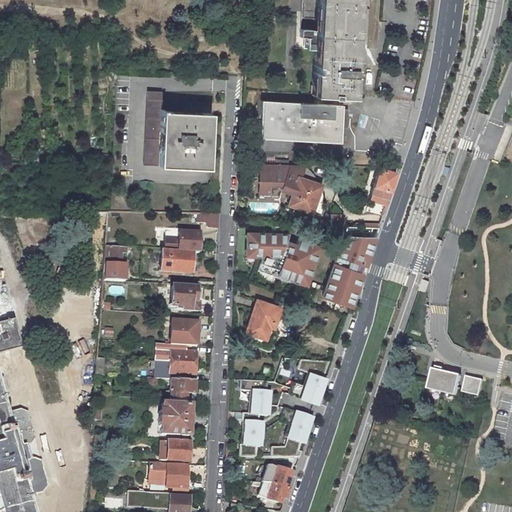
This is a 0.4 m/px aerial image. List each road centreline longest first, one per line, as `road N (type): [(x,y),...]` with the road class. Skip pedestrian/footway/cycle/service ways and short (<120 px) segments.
road 1 (secondary): [(298,511),(427,118),(452,0)]
road 2 (residential): [(232,75),(210,511)]
